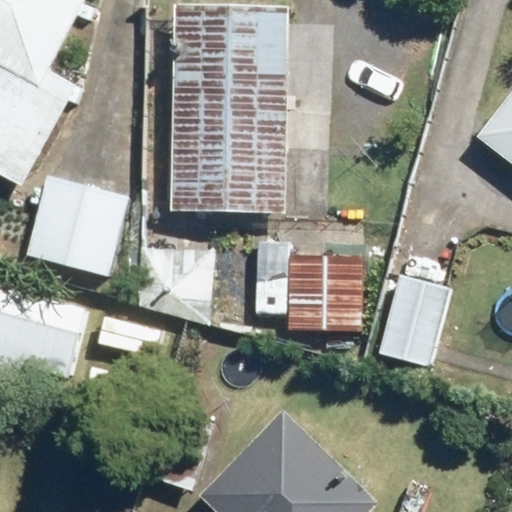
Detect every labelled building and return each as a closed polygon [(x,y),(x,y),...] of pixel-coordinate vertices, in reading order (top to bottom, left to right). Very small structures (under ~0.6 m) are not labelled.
[(65,94),(36,68),(76,0),(0,0),(0,171),(20,182),(65,94)] [(183,215),(276,216),(277,22),(185,21),(183,215)] [(511,134),(498,154),(511,164),(511,134)] [(51,186),(32,258),(109,279),(129,208),(51,186)] [(357,265),(297,270),(302,329),(361,325),(357,265)] [(428,370),(443,298),(401,289),(386,361),(428,370)] [(0,372),(62,388),(79,319),(0,298),(0,372)] [(203,511),(361,511),(366,508),(291,429),(203,511)]
